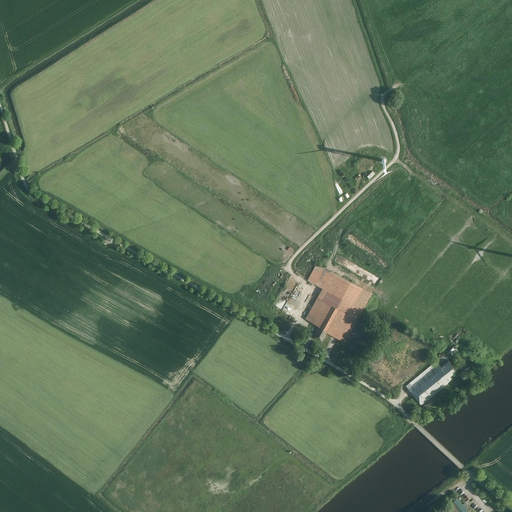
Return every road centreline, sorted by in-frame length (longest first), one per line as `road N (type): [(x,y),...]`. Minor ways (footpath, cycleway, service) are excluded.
road 1 (track): [(286,338),(316,289),(290,262),(397,154),(382,103),(387,90)]
road 2 (track): [(395,158),(511,240)]
